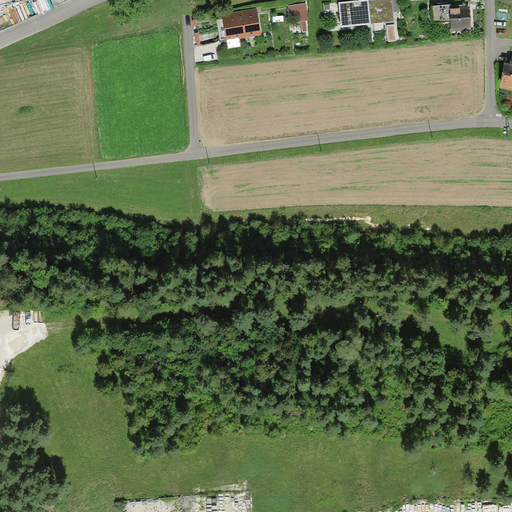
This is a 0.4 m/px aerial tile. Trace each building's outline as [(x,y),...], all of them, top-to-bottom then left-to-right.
[(396,20),(393,0),(358,0),(340,2),(343,26),(396,20)] [(468,3),(431,6),(432,23),(450,22),(452,31),(469,31),(468,3)] [(292,20),(310,18),(308,4),(290,6),(292,20)] [(262,33),(258,8),(223,13),(228,48),(242,45),(241,37),(262,33)] [(511,67),(506,67),(502,89),(511,89),(511,67)]
